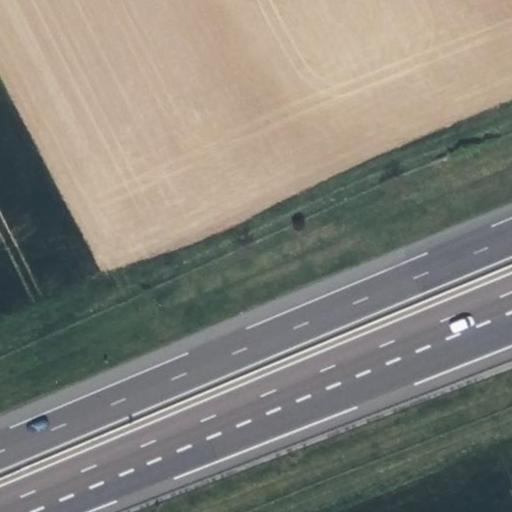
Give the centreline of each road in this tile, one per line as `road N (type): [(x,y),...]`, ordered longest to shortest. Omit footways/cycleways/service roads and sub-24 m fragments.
road 1 (track): [(0,335),(443,136),(511,113)]
road 2 (motorway): [(511,237),(0,446)]
road 3 (motorway): [(11,511),(511,309)]
road 4 (track): [(511,428),(299,511)]
